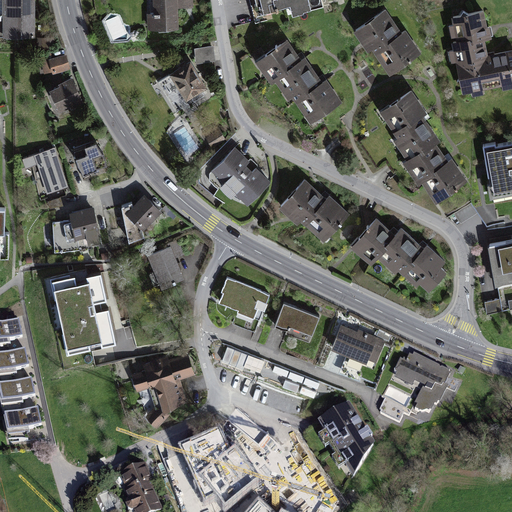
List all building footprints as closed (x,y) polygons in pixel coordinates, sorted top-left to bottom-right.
[(34,34),(33,0),(0,0),(1,34),(34,34)] [(178,25),(177,0),(151,0),(153,26),(178,25)] [(291,14),(323,6),(321,0),(255,0),(259,14),(289,7),(291,14)] [(415,52),(384,8),(355,28),(386,72),(415,52)] [(511,41),(493,45),(486,12),(450,19),(463,89),(511,79),(511,41)] [(334,102),(288,38),(257,60),(303,124),(334,102)] [(71,69),(67,55),(49,60),(53,74),(71,69)] [(207,81),(191,56),(168,71),(184,96),(207,81)] [(84,101),(73,75),(50,85),(61,111),(84,101)] [(434,202),(465,184),(411,96),(381,114),(434,202)] [(214,144),(226,136),(219,127),(207,136),(214,144)] [(107,163),(100,137),(76,145),(84,170),(107,163)] [(248,203),(272,178),(234,143),(211,167),(248,203)] [(68,186),(56,146),(23,156),(27,167),(38,163),(46,193),(68,186)] [(506,147),(491,149),(501,201),(511,199),(511,148),(507,150),(506,147)] [(321,243),(345,217),(307,182),(283,208),(321,243)] [(161,208),(146,193),(134,205),(133,202),(122,205),(129,240),(145,235),(143,225),(145,224),(161,208)] [(504,216),(497,217),(495,204),(480,206),(483,227),(505,224),(504,216)] [(98,240),(92,206),(72,209),(73,220),(54,221),(56,249),(91,248),(90,241),(98,240)] [(426,296),(450,270),(402,228),(396,235),(378,219),(352,249),(372,267),(382,257),(426,296)] [(185,251),(181,241),(150,253),(163,286),(183,278),(174,255),(185,251)] [(511,243),(497,246),(503,286),(511,284),(511,243)] [(105,301),(100,276),(87,279),(89,286),(75,289),(74,281),(55,285),(69,353),(113,343),(107,313),(95,315),(92,304),(105,301)] [(260,317),(270,293),(228,276),(218,300),(260,317)] [(485,298),(487,311),(501,310),(500,297),(485,298)] [(511,297),(501,299),(502,309),(511,307),(511,297)] [(320,315),(284,301),(275,324),(288,329),(290,323),(313,332),(320,315)] [(23,322),(0,324),(0,343),(25,340),(23,322)] [(379,358),(385,341),(342,324),(333,347),(365,360),(368,353),(379,358)] [(28,352),(0,355),(0,373),(30,370),(28,352)] [(445,384),(452,371),(412,352),(407,361),(401,358),(388,385),(418,399),(414,407),(430,415),(435,403),(439,405),(448,385),(445,384)] [(188,354),(134,370),(140,387),(150,384),(157,406),(149,414),(158,423),(170,410),(163,404),(185,397),(178,377),(194,372),(188,354)] [(195,386),(185,389),(189,402),(209,397),(203,376),(193,379),(195,386)] [(36,383),(1,387),(3,405),(38,401),(36,383)] [(373,445),(349,406),(320,425),(353,476),(373,445)] [(42,410),(7,414),(9,432),(44,428),(42,410)] [(230,455),(218,430),(183,445),(206,495),(217,489),(225,500),(255,476),(235,451),(230,455)] [(144,467),(121,477),(136,511),(159,511),(163,511),(144,467)] [(269,511),(259,503),(250,511),(269,511)]
